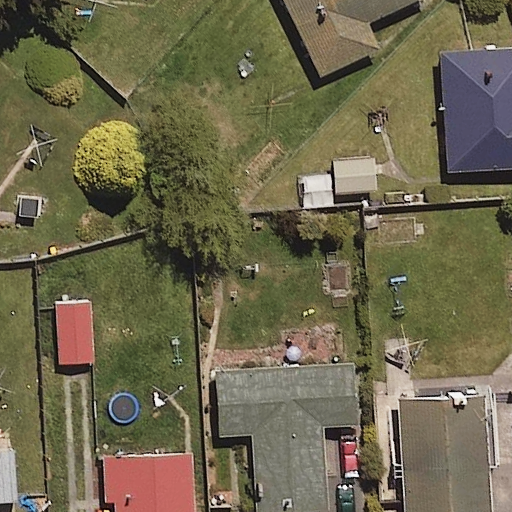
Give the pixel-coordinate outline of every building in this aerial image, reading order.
[(383,0),(281,0),(317,67),(373,38),(359,13),(383,0)] [(511,28),(431,37),(444,162),(511,154),(511,28)] [(367,180),(364,148),(324,151),(327,183),(367,180)] [(42,184),(8,183),(8,215),(42,215),(42,184)] [(84,295),(49,297),(53,355),(87,352),(84,295)] [(346,412),(342,350),(207,359),(211,425),(245,423),(250,501),(319,497),(314,414),(346,412)] [(480,511),(475,382),(392,386),(397,511),(480,511)] [(186,511),(180,441),(100,447),(105,511),(186,511)] [(0,499),(10,499),(7,445),(0,445),(0,499)]
